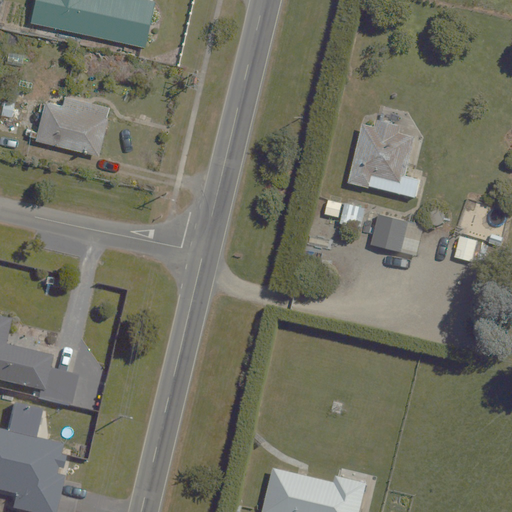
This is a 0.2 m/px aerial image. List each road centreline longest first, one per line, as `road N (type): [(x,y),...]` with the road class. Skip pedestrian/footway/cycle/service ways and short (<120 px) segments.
road 1 (residential): [(141,511),(202,252)]
road 2 (residential): [(202,252),(263,0)]
road 3 (unknown): [(202,252),(428,301)]
road 4 (residential): [(0,208),(202,252)]
